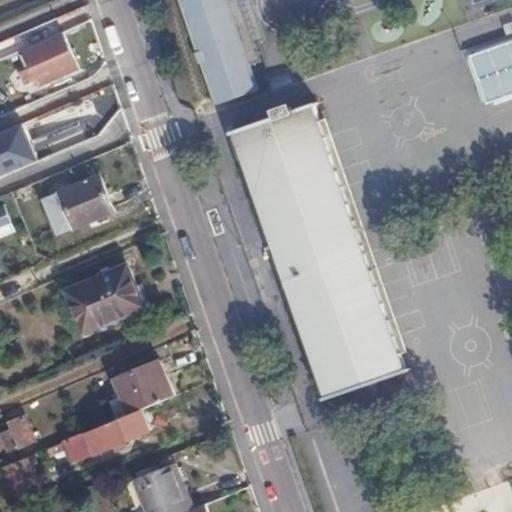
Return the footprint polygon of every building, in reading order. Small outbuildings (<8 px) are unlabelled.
[(181,0),(217,101),(259,86),(251,62),(262,58),(256,40),(265,36),(253,0),(181,0)] [(77,67),(56,16),(16,34),(21,43),(31,65),(19,70),(25,82),(35,77),(39,84),(77,67)] [(21,43),(16,34),(0,41),(0,48),(2,52),(21,43)] [(511,95),(511,37),(467,53),(485,104),(511,95)] [(238,127),(289,277),(330,395),(408,369),(366,250),(315,99),(238,127)] [(87,131),(78,112),(26,135),(31,145),(36,144),(39,152),(87,131)] [(21,125),(0,133),(0,175),(36,161),(21,125)] [(115,209),(100,175),(60,192),(75,226),(115,209)] [(0,227),(9,223),(3,208),(0,209),(0,227)] [(147,304),(128,263),(68,289),(86,331),(147,304)] [(140,407),(173,393),(157,358),(114,377),(128,413),(140,407)] [(149,426),(140,407),(128,413),(98,425),(86,431),(94,449),(112,442),(122,437),(149,426)] [(37,439),(25,413),(12,419),(14,424),(6,427),(9,433),(5,435),(12,450),(37,439)] [(64,440),(66,446),(70,458),(91,449),(94,449),(86,431),(64,440)] [(124,443),(122,437),(112,442),(115,446),(124,443)] [(64,440),(45,448),(48,454),(66,446),(64,440)] [(0,479),(11,506),(43,493),(28,455),(0,467),(0,479)] [(180,511),(182,511),(193,507),(173,460),(133,477),(147,511),(180,511)]
